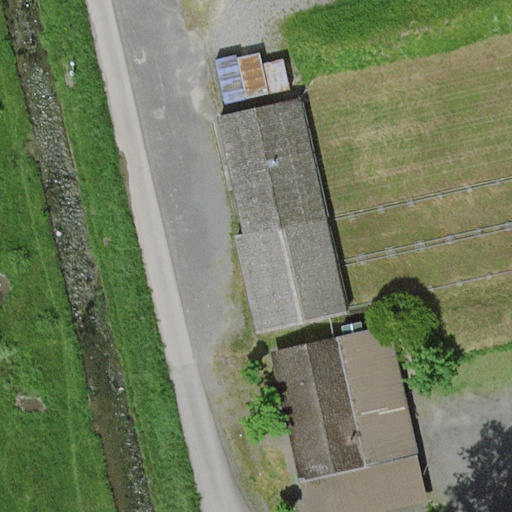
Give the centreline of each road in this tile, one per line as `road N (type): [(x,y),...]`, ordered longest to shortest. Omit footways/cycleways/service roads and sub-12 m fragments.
road 1 (residential): [(216,511),(97,0)]
road 2 (track): [(231,0),(194,25),(107,42)]
